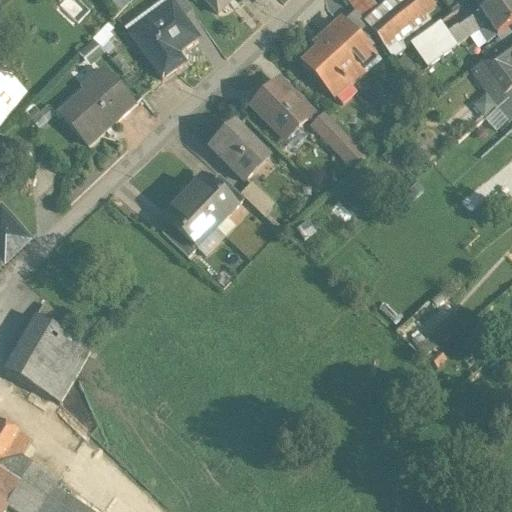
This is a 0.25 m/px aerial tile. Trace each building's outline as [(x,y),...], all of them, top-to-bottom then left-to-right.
[(180,0),(161,0),(168,8),(170,6),(183,23),(193,16),(180,0)] [(199,0),(218,19),(236,0),(199,0)] [(378,17),(365,0),(352,0),(346,5),(364,29),(378,17)] [(419,0),(411,7),(407,2),(407,3),(405,0),(397,0),(378,17),(364,29),(391,65),(410,52),(434,34),(424,21),(433,14),(421,0),(419,0)] [(462,0),(469,9),(482,0),(462,0)] [(511,8),(507,1),(479,20),(486,31),(495,44),(511,32),(511,8)] [(168,8),(128,37),(162,84),(184,68),(177,58),(197,43),(183,23),(170,6),(168,8)] [(479,20),(456,36),(454,34),(445,41),(455,52),(486,31),(479,20)] [(373,62),(341,27),(314,52),(318,57),(304,69),(329,97),(341,87),(347,93),(362,79),(359,75),(373,62)] [(410,52),(426,74),(455,52),(445,41),(439,31),(434,34),(410,52)] [(511,32),(495,44),(504,55),(511,48),(511,32)] [(511,48),(504,55),(501,58),(511,73),(511,72),(511,48)] [(501,58),(468,82),(496,115),(506,107),(503,104),(511,96),(511,85),(505,77),(511,73),(501,58)] [(103,75),(57,115),(88,150),(134,110),(103,75)] [(0,118),(18,96),(0,80),(0,118)] [(311,121),(276,86),(251,111),(286,146),(311,121)] [(511,96),(503,104),(506,107),(496,115),(494,116),(507,132),(511,128),(511,96)] [(23,116),(30,124),(38,117),(31,109),(23,116)] [(30,124),(38,133),(55,118),(47,109),(38,117),(30,124)] [(346,143),(325,120),(312,132),(333,154),(346,143)] [(269,163),(234,128),(210,152),(244,187),(269,163)] [(240,200),(218,179),(209,189),(235,214),(244,204),(240,200)] [(209,189),(203,183),(184,203),(216,234),(235,214),(209,189)] [(276,211),(252,188),(240,200),(244,204),(264,223),(276,211)] [(216,234),(184,203),(164,223),(170,229),(196,254),(216,234)] [(0,255),(4,260),(26,239),(0,212),(0,255)] [(196,254),(170,229),(161,239),(187,263),(196,254)] [(65,318),(43,305),(35,317),(57,330),(64,319),(65,318)] [(57,330),(35,317),(4,370),(36,389),(67,337),(66,335),(57,330)] [(72,324),(64,319),(57,330),(66,335),(72,324)] [(67,337),(36,389),(59,403),(91,351),(67,337)] [(39,422),(2,398),(0,401),(0,498),(6,503),(20,511),(38,511),(54,490),(56,487),(60,481),(18,454),(39,422)] [(69,501),(60,511),(136,511),(138,511),(111,492),(96,511),(91,511),(56,487),(54,490),(69,501)] [(54,490),(38,511),(60,511),(69,501),(54,490)]
